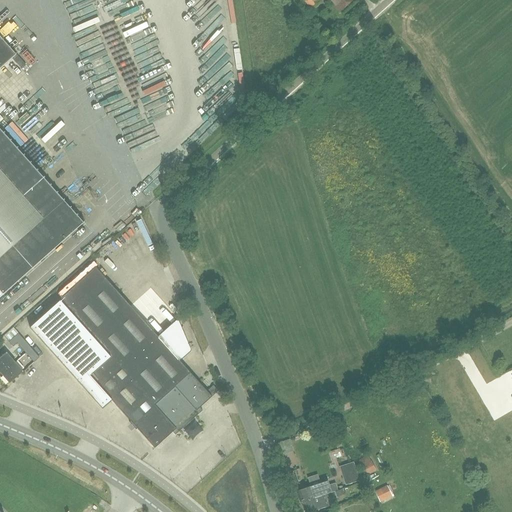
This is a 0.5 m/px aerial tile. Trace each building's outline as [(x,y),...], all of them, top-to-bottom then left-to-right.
[(303,0),(312,9),(320,1),(318,0),(303,0)] [(330,0),(341,11),(352,0),(330,0)] [(32,27),(35,24),(20,2),(16,4),(32,27)] [(304,18),(311,11),(306,6),(299,13),(304,18)] [(121,29),(117,32),(122,41),(126,39),(121,29)] [(0,69),(16,55),(0,37),(0,69)] [(32,72),(37,78),(47,71),(43,65),(32,72)] [(217,113),(210,121),(215,125),(222,117),(217,113)] [(0,298),(3,296),(85,223),(0,127),(0,298)] [(111,358),(90,376),(112,401),(133,382),(144,393),(122,412),(155,449),(173,432),(175,435),(202,411),(200,408),(212,397),(96,268),(60,300),(111,358)] [(19,334),(9,342),(13,347),(17,344),(26,353),(31,348),(19,334)] [(31,348),(26,353),(34,363),(40,358),(31,348)] [(0,373),(1,374),(15,362),(7,353),(0,358),(0,373)] [(10,384),(23,372),(15,362),(1,374),(10,384)] [(358,461),(366,476),(377,471),(368,455),(358,461)] [(345,485),(360,481),(354,462),(339,467),(345,485)] [(313,487),(299,491),(302,503),(331,493),(328,483),(313,487)] [(380,502),(393,497),(388,486),(376,492),(380,502)] [(331,493),(302,503),(305,511),(312,511),(326,508),(325,503),(337,499),(335,492),(331,493)]
